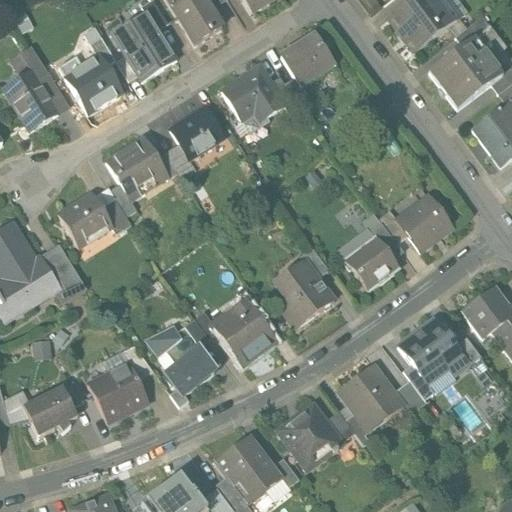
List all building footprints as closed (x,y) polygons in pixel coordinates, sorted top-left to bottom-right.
[(163,0),(193,49),(220,32),(209,13),(200,0),(163,0)] [(225,0),(200,0),(209,13),(227,3),(225,0)] [(239,0),(250,18),(278,0),(239,0)] [(414,0),(409,4),(386,22),(397,36),(398,35),(406,45),(404,46),(413,57),(451,27),(438,11),(442,8),(435,0),(414,0)] [(167,28),(152,4),(142,11),(146,16),(157,34),(167,28)] [(157,34),(146,16),(111,38),(141,85),(175,64),(157,34)] [(474,26),(453,42),(461,53),(482,37),(474,26)] [(461,53),(429,77),(456,113),(489,89),(500,80),(495,73),(506,52),(490,31),(482,37),(461,53)] [(305,50),(291,58),(290,56),(281,62),(294,83),(299,92),(300,91),(333,71),(313,38),(302,45),(305,50)] [(115,65),(100,41),(88,48),(96,61),(103,72),(115,65)] [(51,84),(30,51),(19,58),(31,77),(40,91),(51,84)] [(103,72),(96,61),(79,72),(73,62),(57,72),(87,119),(120,98),(103,72)] [(259,72),(222,95),(241,126),(260,114),(265,122),(283,111),(259,72)] [(500,80),(489,89),(496,99),(511,87),(511,76),(510,73),(500,80)] [(31,77),(4,94),(28,135),(56,119),(40,91),(31,77)] [(294,83),(284,89),(297,111),(308,104),(300,91),(299,92),(294,83)] [(511,108),(510,105),(471,134),(501,173),(511,164),(511,108)] [(203,112),(169,134),(178,149),(188,164),(222,143),(203,112)] [(378,115),(358,130),(365,139),(385,124),(378,115)] [(142,144),(105,167),(119,189),(130,206),(145,197),(141,190),(163,176),(155,163),(142,144)] [(178,149),(165,156),(177,176),(190,169),(188,164),(178,149)] [(177,176),(165,156),(155,163),(163,176),(167,183),(177,176)] [(130,206),(119,189),(109,195),(126,222),(136,216),(130,206)] [(111,230),(110,231),(115,238),(130,228),(126,222),(109,195),(107,192),(93,201),(111,230)] [(91,197),(57,218),(76,251),(110,231),(111,230),(93,201),(91,197)] [(428,199),(395,224),(407,241),(419,256),(451,233),(428,199)] [(395,224),(388,216),(378,224),(380,227),(396,248),(407,241),(395,224)] [(48,283),(12,226),(0,233),(0,276),(8,290),(0,294),(0,302),(2,307),(0,308),(0,312),(6,322),(52,293),(53,293),(48,283)] [(396,248),(380,227),(368,236),(373,242),(374,241),(386,256),(396,248)] [(373,242),(350,258),(361,273),(353,279),(357,284),(358,282),(367,294),(397,272),(386,256),(374,241),(373,242)] [(328,275),(310,252),(298,261),(301,265),(303,264),(317,283),(328,275)] [(301,265),(283,278),(291,289),(283,294),(294,308),(282,317),(293,333),(333,305),(317,283),(303,264),(301,265)] [(70,269),(48,283),(53,293),(52,293),(60,307),(85,293),(70,269)] [(283,278),(272,287),(286,306),(277,312),(282,317),(294,308),(283,294),(291,289),(283,278)] [(262,311),(247,290),(236,298),(242,306),(243,306),(252,318),(262,311)] [(511,306),(507,310),(493,292),(461,316),(482,343),(490,336),(511,364),(511,306)] [(242,306),(231,314),(235,319),(214,334),(241,370),(273,346),(252,318),(243,306),(242,306)] [(433,324),(398,350),(426,387),(461,362),(453,351),(433,324)] [(207,344),(193,325),(181,334),(195,353),(207,344)] [(181,334),(178,331),(175,333),(174,331),(143,344),(157,362),(165,357),(176,372),(166,380),(172,388),(175,386),(184,398),(212,377),(181,334)] [(465,342),(453,351),(461,362),(467,370),(480,361),(465,342)] [(152,377),(133,351),(121,357),(127,369),(129,368),(136,384),(152,377)] [(127,369),(87,388),(106,428),(148,407),(136,384),(129,368),(127,369)] [(373,369),(337,395),(369,438),(403,413),(404,412),(393,397),(373,369)] [(82,406),(71,385),(59,391),(70,412),(82,406)] [(425,408),(408,386),(393,397),(404,412),(403,413),(408,421),(425,408)] [(59,391),(21,411),(36,442),(75,422),(70,412),(59,391)] [(312,411),(276,437),(305,476),(329,458),(331,460),(336,457),(334,454),(341,450),(324,428),(312,411)] [(354,440),(338,418),(324,428),(341,450),(354,440)] [(272,470),(249,440),(211,469),(233,498),(243,511),(245,511),(281,485),(282,484),(272,470)] [(298,485),(282,463),(272,470),(282,484),(281,485),(287,493),(298,485)] [(178,483),(141,510),(142,511),(201,511),(199,508),(190,496),(188,498),(178,483)] [(233,498),(223,484),(214,491),(217,496),(224,505),(233,498)] [(217,496),(199,508),(201,511),(228,511),(224,505),(217,496)] [(243,511),(233,498),(224,505),(228,511),(243,511)] [(110,511),(105,500),(78,511),(110,511)] [(511,511),(511,504),(510,502),(501,509),(498,511),(511,511)]
